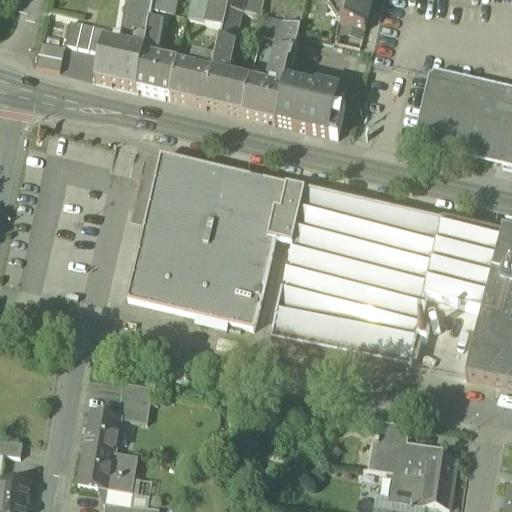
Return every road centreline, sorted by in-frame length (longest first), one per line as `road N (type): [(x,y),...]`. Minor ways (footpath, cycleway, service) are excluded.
road 1 (secondary): [(17,94),(511,209)]
road 2 (residential): [(84,340),(496,419)]
road 3 (residential): [(54,511),(84,340)]
